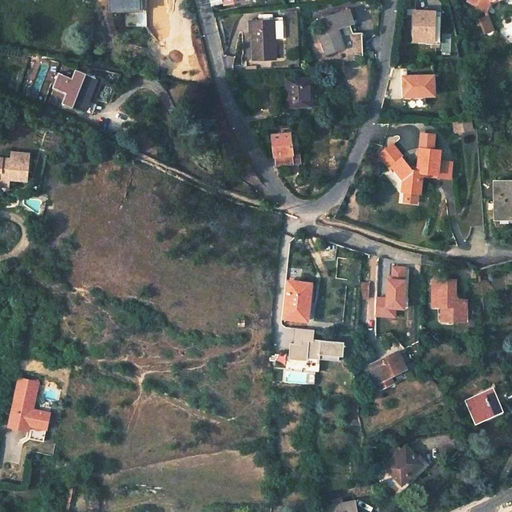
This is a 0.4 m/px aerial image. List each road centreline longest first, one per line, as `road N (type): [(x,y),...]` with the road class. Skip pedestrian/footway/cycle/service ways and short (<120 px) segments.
road 1 (residential): [(201,0),(240,130),(263,168),(307,210),(335,199),(368,125),(392,0)]
road 2 (unknown): [(315,225),(288,229),(282,239),(272,344)]
